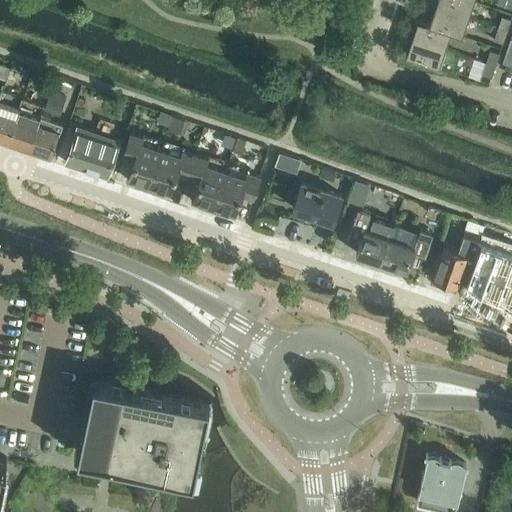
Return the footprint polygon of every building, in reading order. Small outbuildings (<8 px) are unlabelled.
[(469,0),(436,0),(434,7),(467,18),(473,1),(469,0)] [(434,7),(429,24),(450,31),(461,35),(467,18),(434,7)] [(501,16),(497,28),(507,31),(511,19),(501,16)] [(418,20),(412,37),(445,48),(450,31),(429,24),(418,20)] [(497,28),(493,40),(503,43),(507,31),(497,28)] [(412,37),(406,54),(439,65),(445,48),(412,37)] [(490,50),(486,62),(495,65),(499,53),(490,50)] [(511,52),(506,50),(502,63),(511,66),(511,64),(511,52)] [(482,74),(491,77),(495,65),(486,62),(482,74)] [(0,64),(0,77),(5,79),(9,68),(0,64)] [(20,105),(7,142),(28,149),(40,115),(30,112),(31,108),(36,92),(27,90),(22,105),(20,105)] [(52,90),(44,111),(48,112),(60,116),(67,95),(62,93),(52,90)] [(0,101),(0,139),(7,142),(20,105),(17,103),(16,107),(0,101)] [(40,115),(28,149),(50,157),(62,123),(50,118),(51,114),(47,113),(43,111),(42,110),(40,115)] [(169,124),(167,129),(185,135),(190,120),(184,118),(172,114),(169,124)] [(107,176),(118,144),(78,130),(67,162),(107,176)] [(129,179),(150,186),(162,148),(143,141),(144,136),(132,132),(124,155),(136,159),(129,179)] [(238,137),(233,151),(242,154),(247,140),(238,137)] [(162,148),(150,186),(171,193),(178,172),(189,176),(197,154),(184,149),(182,154),(162,148)] [(279,151),(275,165),(283,167),(288,154),(280,151),(279,151)] [(194,201),(214,208),(227,169),(207,163),(209,158),(197,154),(189,176),(201,180),(194,201)] [(227,169),(214,208),(236,215),(243,194),(253,198),(261,175),(248,171),(247,176),(227,169)] [(303,179),(302,179),(292,208),(332,221),(342,192),(319,185),(320,181),(304,176),(303,179)] [(356,253),(381,261),(389,236),(365,228),(370,211),(358,207),(350,230),(363,234),(356,253)] [(389,236),(381,261),(406,270),(412,251),(425,255),(433,231),(420,227),(414,244),(389,236)] [(461,275),(467,277),(471,265),(480,240),(482,234),(465,228),(458,251),(444,247),(433,280),(456,288),(461,275)] [(481,241),(466,287),(482,292),(497,246),(481,241)] [(511,250),(497,246),(482,292),(499,298),(511,258),(511,250)] [(511,258),(499,298),(511,301),(511,258)] [(198,460),(209,404),(107,382),(93,379),(82,435),(77,455),(102,460),(159,472),(180,477),(193,479),(198,460)] [(416,501),(418,502),(416,508),(427,510),(431,495),(433,496),(431,503),(456,509),(457,501),(466,463),(464,462),(461,460),(458,458),(454,458),(450,459),(440,457),(437,454),(434,453),(431,453),(427,454),(416,501)]
